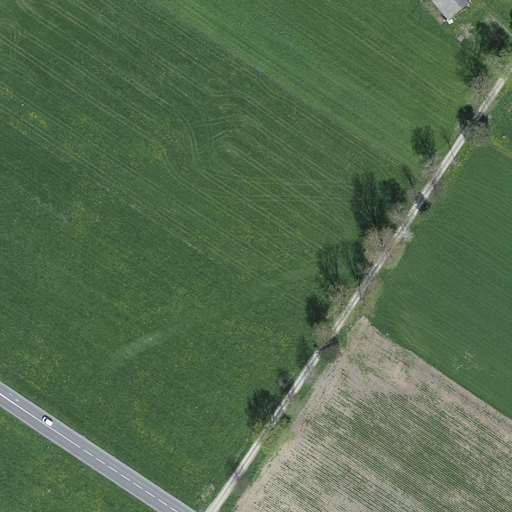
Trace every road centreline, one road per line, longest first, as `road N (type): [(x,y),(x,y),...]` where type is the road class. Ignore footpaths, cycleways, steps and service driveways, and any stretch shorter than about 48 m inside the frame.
road 1 (track): [(511,64),(212,511)]
road 2 (primary): [(176,511),(0,393)]
